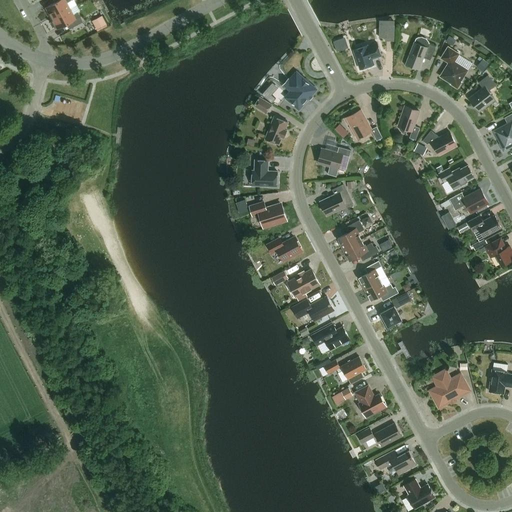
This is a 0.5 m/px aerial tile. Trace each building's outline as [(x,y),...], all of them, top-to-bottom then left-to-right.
[(51,18),(69,8),(66,3),(71,0),(70,0),(53,0),(55,2),(45,7),(51,18)] [(82,22),(77,12),(72,15),(69,8),(51,18),(57,29),(66,24),(69,29),(82,22)] [(107,24),(102,15),(92,21),(96,30),(107,24)] [(395,24),(386,24),(385,39),(394,40),(395,24)] [(431,60),(436,46),(429,43),(429,41),(427,38),(422,37),(419,37),(416,38),(415,42),(406,64),(420,69),(424,57),(431,60)] [(382,55),(378,42),(368,46),(368,45),(354,49),(361,69),(374,64),(372,58),(382,55)] [(458,88),(462,81),(461,81),(468,70),(455,61),(459,53),(448,46),(442,57),(449,62),(441,76),(451,83),(451,84),(458,88)] [(483,59),(480,66),(487,69),(490,62),(483,59)] [(310,82),(305,78),(304,79),(297,73),(296,74),(295,73),(289,79),(290,80),(289,81),(293,84),(293,90),(287,97),(291,101),(290,102),(294,105),(295,104),(299,108),(303,103),(304,104),(308,99),(307,98),(316,89),(309,83),(310,82)] [(481,110),(495,99),(490,92),(491,89),(496,85),(489,74),(479,82),(483,88),(470,98),(477,108),(479,108),(481,110)] [(271,103),(261,97),(260,96),(254,105),(268,114),(273,104),(271,103)] [(414,126),(419,112),(419,111),(405,106),(398,126),(412,131),(410,137),(416,139),(420,127),(414,126)] [(372,129),(363,112),(361,110),(347,117),(358,138),(372,131),(377,140),(383,137),(377,126),(372,129)] [(511,113),(505,117),(508,124),(495,131),(502,142),(500,143),(504,150),(511,146),(511,145),(511,144),(511,113)] [(266,138),(279,144),(282,136),(284,137),(287,130),(285,129),(288,122),(275,116),(266,138)] [(439,155),(457,145),(450,131),(440,137),(431,130),(423,140),(428,143),(432,141),(439,155)] [(420,141),(416,149),(425,154),(429,146),(420,141)] [(322,148),(318,163),(339,168),(343,154),(350,156),(351,150),(339,147),(338,152),(322,148)] [(253,170),(252,185),(270,186),(271,187),(274,187),(275,186),(277,186),(278,171),(268,170),(268,160),(255,159),(255,170),(253,170)] [(475,176),(468,165),(453,173),(450,167),(439,173),(444,182),(449,179),(454,189),(468,182),(467,180),(475,176)] [(327,215),(346,206),(340,193),(346,190),(344,184),(332,189),(335,195),(321,201),(327,215)] [(487,199),(481,189),(465,197),(462,192),(450,199),(456,210),(465,205),(468,206),(471,212),(487,203),(486,201),(487,199)] [(260,214),(264,227),(284,220),(279,204),(266,208),(264,201),(250,206),(253,216),(260,214)] [(450,228),(459,223),(452,210),(443,214),(450,228)] [(479,228),(485,239),(503,229),(495,214),(483,221),(480,215),(469,221),(474,231),(479,228)] [(344,249),(362,239),(358,232),(365,229),(360,220),(348,226),(350,231),(338,238),(344,249)] [(469,228),(467,222),(458,227),(460,233),(469,228)] [(284,260),(302,251),(295,237),(282,243),(280,238),(268,244),(273,252),(279,249),(284,260)] [(496,254),(502,265),(511,259),(511,248),(510,246),(506,248),(501,238),(486,246),(491,257),(496,254)] [(344,249),(350,260),(362,253),(365,259),(380,252),(376,245),(374,247),(372,243),(366,246),(362,239),(344,249)] [(365,289),(381,280),(375,269),(382,266),(379,260),(368,266),(371,271),(359,277),(365,289)] [(298,300),(307,296),(305,291),(320,283),(312,269),(285,284),(293,297),(296,296),(298,300)] [(277,285),(289,278),(285,271),(273,278),(277,285)] [(381,280),(365,289),(371,300),(382,294),(386,299),(399,292),(396,286),(393,287),(391,283),(385,287),(381,280)] [(396,308),(412,300),(408,291),(392,300),(395,305),(381,313),(382,315),(380,316),(387,330),(395,325),(394,323),(402,319),(396,308)] [(310,311),(315,320),(335,310),(327,296),(311,304),(307,299),(292,307),(298,318),(310,311)] [(336,330),(333,323),(312,335),(318,345),(326,340),(331,349),(350,339),(343,326),(336,330)] [(307,327),(300,330),(303,336),(310,333),(307,327)] [(344,370),(339,373),(343,381),(348,379),(351,384),(365,377),(362,371),(366,369),(359,356),(342,366),(344,370)] [(336,359),(324,365),(325,366),(328,373),(329,373),(337,369),(340,367),(336,359)] [(493,369),(489,391),(505,393),(506,386),(511,386),(511,373),(508,373),(508,371),(493,369)] [(431,390),(439,406),(470,390),(462,376),(454,381),(453,378),(451,380),(446,370),(434,377),(439,386),(431,390)] [(386,406),(380,394),(374,397),(371,393),(372,393),(368,386),(356,392),(362,402),(360,403),(367,416),(386,406)] [(346,400),(353,396),(349,388),(342,392),(346,400)] [(383,446),(402,435),(395,423),(376,433),(383,446)] [(363,443),(375,437),(370,428),(358,434),(363,443)] [(408,467),(409,469),(416,465),(412,457),(413,456),(410,450),(398,456),(395,450),(376,460),(382,470),(393,463),(398,472),(408,467)] [(435,497),(428,484),(421,488),(416,478),(404,485),(409,494),(408,495),(415,508),(435,497)]
